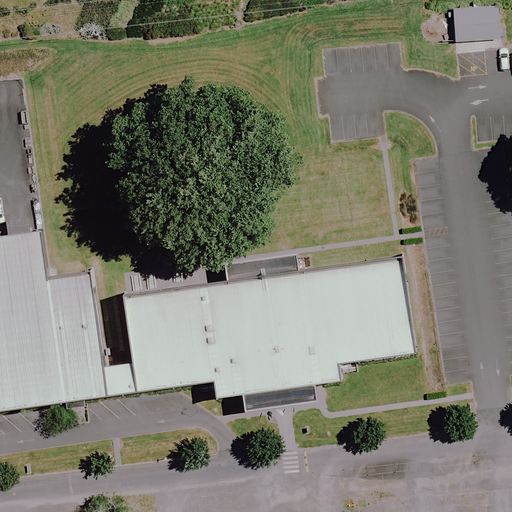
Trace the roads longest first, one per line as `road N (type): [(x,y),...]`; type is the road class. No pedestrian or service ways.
road 1 (unclassified): [(0,499),(511,442)]
road 2 (unknown): [(0,486),(144,470),(173,477),(178,511)]
